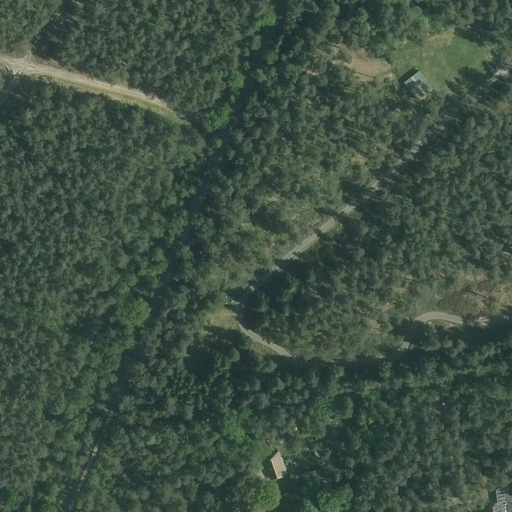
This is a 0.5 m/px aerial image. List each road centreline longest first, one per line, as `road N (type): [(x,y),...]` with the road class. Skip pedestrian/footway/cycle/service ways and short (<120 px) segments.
road 1 (track): [(63,511),(281,0)]
road 2 (unclassified): [(511,370),(103,417)]
